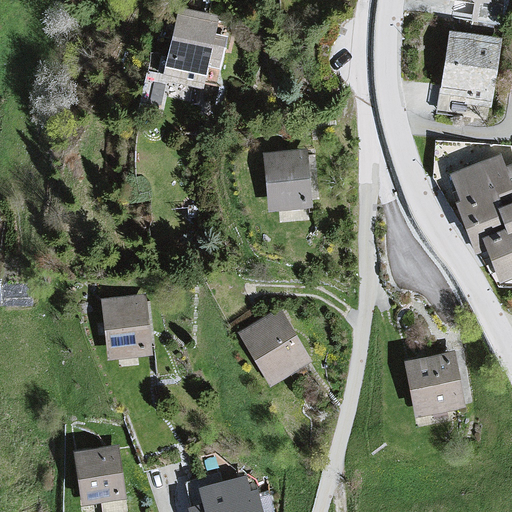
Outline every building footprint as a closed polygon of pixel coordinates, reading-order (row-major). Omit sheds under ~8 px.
[(184,17),(169,90),(210,99),(226,26),(184,17)] [(506,37),(451,30),(441,109),(496,116),(506,37)] [(312,153),(266,157),(271,213),(316,210),(312,153)] [(503,159),(452,180),(462,206),(457,208),(477,258),(487,254),(482,241),(506,232),(502,224),(499,215),(511,209),(511,170),(508,172),(503,159)] [(511,209),(499,215),(502,224),(506,232),(482,241),(487,254),(501,289),(511,284),(511,209)] [(152,297),(106,302),(112,363),(158,359),(152,297)] [(289,312),(245,338),(276,391),(321,365),(289,312)] [(459,358),(411,369),(422,422),(471,412),(459,358)] [(125,449),(80,455),(88,510),(133,504),(125,449)] [(252,482),(203,494),(206,508),(193,511),(265,511),(262,497),(256,499),(252,482)]
